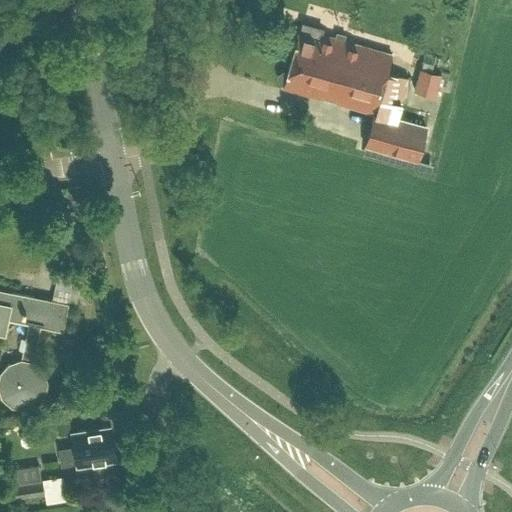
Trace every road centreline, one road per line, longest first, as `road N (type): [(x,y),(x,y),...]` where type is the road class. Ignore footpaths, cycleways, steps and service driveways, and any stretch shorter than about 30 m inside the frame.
road 1 (residential): [(112,159),(183,139),(221,0)]
road 2 (tertiary): [(182,360),(142,289),(112,159)]
road 3 (tertiary): [(390,505),(244,412)]
road 4 (residential): [(182,360),(156,387),(153,403),(169,511)]
road 5 (tertiary): [(112,159),(78,0)]
road 6 (tertiary): [(244,412),(344,511)]
road 7 (secondary): [(503,389),(476,415),(432,496)]
road 8 (secondary): [(462,511),(497,428),(503,389)]
